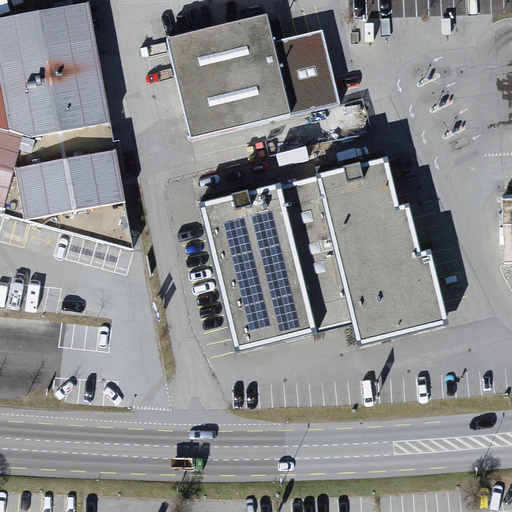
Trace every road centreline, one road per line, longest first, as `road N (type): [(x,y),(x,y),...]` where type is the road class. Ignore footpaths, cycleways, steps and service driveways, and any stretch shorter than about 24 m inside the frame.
road 1 (primary): [(511,440),(120,453),(0,445)]
road 2 (unknown): [(389,150),(156,216)]
